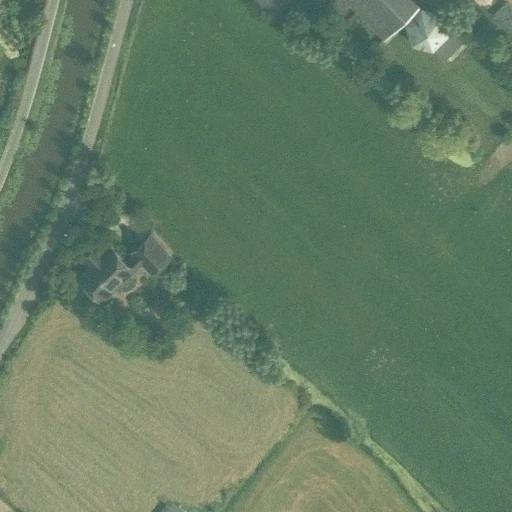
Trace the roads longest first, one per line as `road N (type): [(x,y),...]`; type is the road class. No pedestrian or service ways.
road 1 (unclassified): [(0,346),(54,235),(124,0)]
road 2 (unclassified): [(0,172),(52,0)]
